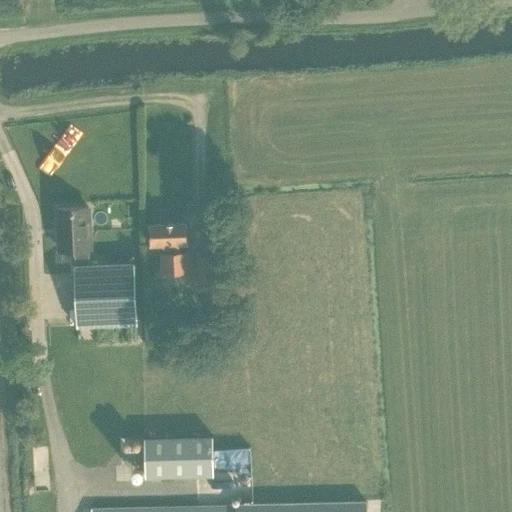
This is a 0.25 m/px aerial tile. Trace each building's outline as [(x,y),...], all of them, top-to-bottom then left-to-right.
[(88,207),(58,208),(60,250),(74,249),(75,265),(74,265),(77,325),(137,323),(134,263),(89,265),(88,249),(90,249),(88,207)] [(188,243),(186,222),(149,225),(151,245),(163,244),(164,252),(160,252),(161,273),(190,271),(190,251),(179,251),(179,243),(188,243)] [(221,288),(220,251),(196,252),(198,289),(221,288)] [(230,323),(229,304),(216,304),(216,324),(230,323)] [(213,436),(144,438),(145,477),(214,475),(213,436)] [(92,508),(91,511),(361,511),(361,501),(233,503),(233,505),(92,508)]
